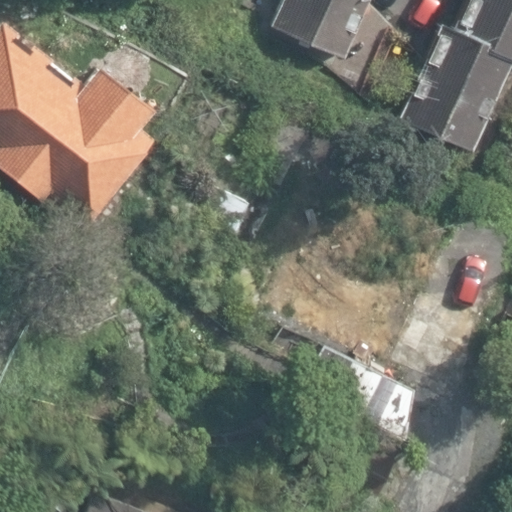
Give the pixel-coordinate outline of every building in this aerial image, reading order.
[(341,66),(368,0),(276,0),(263,33),(341,66)] [(511,0),(465,0),(455,23),(511,49),(511,0)] [(0,170),(37,201),(46,190),(84,225),(152,139),(137,127),(152,109),(96,65),(79,84),(0,20),(0,170)] [(511,77),(511,65),(433,33),(396,121),(479,156),(511,77)] [(435,231),(291,163),(274,200),(270,198),(262,213),(267,215),(242,268),(270,280),(255,313),(368,365),(372,356),(392,366),(448,241),(433,234),(435,231)] [(142,511),(93,492),(85,511),(142,511)]
